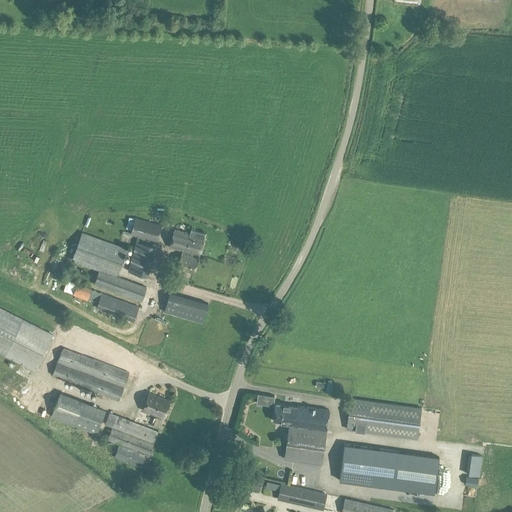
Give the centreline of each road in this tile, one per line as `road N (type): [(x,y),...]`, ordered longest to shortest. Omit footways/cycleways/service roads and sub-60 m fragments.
road 1 (unclassified): [(204,511),(239,370),(303,254),(333,178),(371,0)]
road 2 (track): [(99,511),(220,444)]
